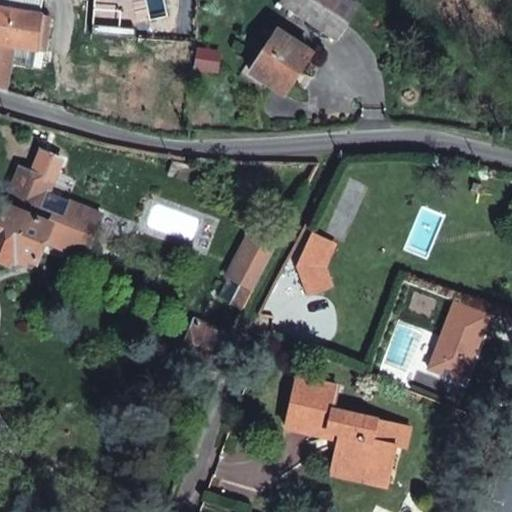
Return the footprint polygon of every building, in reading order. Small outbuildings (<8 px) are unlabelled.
[(42,0),(0,0),(0,88),(6,90),(11,64),(15,45),(45,50),(51,16),(41,15),(42,0)] [(136,2),(135,0),(119,0),(119,1),(103,0),(93,0),(91,34),(142,36),(144,2),(136,2)] [(359,6),(350,0),(282,0),(281,3),(337,39),(359,6)] [(278,30),(250,71),(284,94),(311,53),(278,30)] [(15,45),(11,64),(42,69),(45,50),(15,45)] [(219,51),(199,48),(196,69),(216,72),(219,51)] [(7,205),(4,204),(0,214),(0,258),(10,263),(14,254),(36,263),(46,241),(86,257),(103,215),(97,213),(98,211),(72,199),(71,200),(50,192),(55,181),(23,168),(7,205)] [(254,227),(248,238),(273,251),(279,240),(254,227)] [(333,247),(311,235),(305,247),(297,268),(307,294),(330,286),(323,268),(333,247)] [(219,295),(229,301),(243,309),(252,292),(273,251),(248,238),(228,276),(229,277),(219,295)] [(455,300),(429,368),(465,381),(473,360),(470,356),(472,350),(476,351),(491,314),(455,300)] [(234,332),(197,317),(181,355),(219,371),(232,337),(234,332)] [(511,377),(506,376),(498,400),(511,404),(511,377)] [(401,426),(333,410),(339,387),(297,377),(286,426),(327,436),(329,430),(340,433),(332,464),(365,472),(367,462),(391,468),(396,446),(401,426)] [(413,429),(401,426),(396,446),(408,449),(413,429)] [(365,472),(332,464),(330,476),(362,484),(386,489),(391,468),(367,462),(365,472)]
